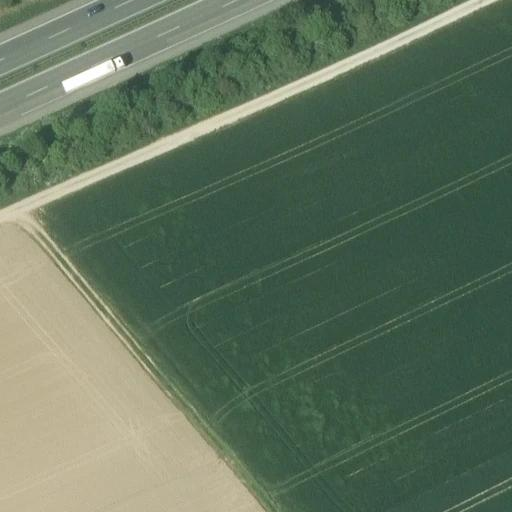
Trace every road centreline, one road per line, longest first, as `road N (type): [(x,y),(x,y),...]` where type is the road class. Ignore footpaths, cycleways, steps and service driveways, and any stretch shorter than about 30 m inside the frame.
road 1 (track): [(487,0),(0,218)]
road 2 (track): [(269,511),(11,213)]
road 3 (motorway): [(0,100),(220,0)]
road 4 (motorway): [(120,0),(0,53)]
